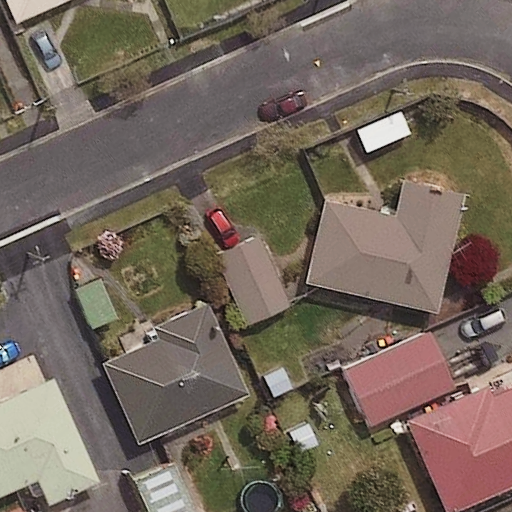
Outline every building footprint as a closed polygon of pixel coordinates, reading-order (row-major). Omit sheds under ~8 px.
[(387,207),(315,192),(296,276),(432,305),(458,184),(395,171),(387,207)] [(288,298),(258,222),(210,240),(239,317),(288,298)] [(111,312),(94,272),(66,284),(83,324),(111,312)] [(204,303),(97,353),(135,434),(242,384),(204,303)] [(449,381),(426,326),(341,362),(365,417),(449,381)] [(511,367),(405,415),(444,501),(511,470),(511,367)] [(0,486),(27,474),(39,500),(95,474),(47,371),(0,392),(0,486)] [(189,511),(169,458),(129,473),(144,511),(189,511)]
